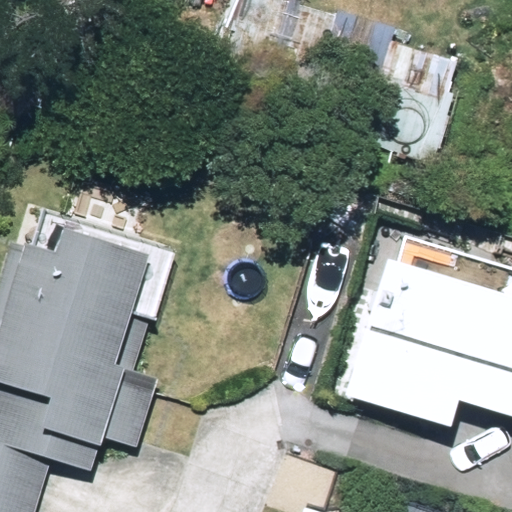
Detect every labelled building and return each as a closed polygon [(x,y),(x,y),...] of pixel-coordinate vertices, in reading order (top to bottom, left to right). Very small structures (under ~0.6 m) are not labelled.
[(392,45),(237,0),(230,0),(216,53),(317,80),(299,142),(424,177),(430,158),(439,161),(459,96),(383,74),(392,45)] [(208,84),(200,113),(248,124),(255,95),(208,84)] [(213,183),(245,194),(251,175),(219,164),(213,183)] [(12,260),(0,296),(0,511),(37,511),(47,483),(90,490),(103,450),(135,459),(154,398),(129,390),(167,271),(42,230),(31,266),(12,260)] [(511,336),(385,292),(340,416),(446,456),(455,431),(511,451),(511,336)]
